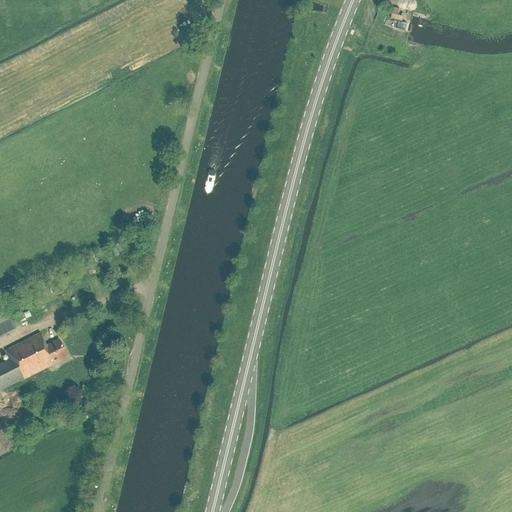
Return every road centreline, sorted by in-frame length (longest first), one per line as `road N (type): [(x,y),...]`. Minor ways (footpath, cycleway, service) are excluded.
road 1 (primary): [(211,511),(310,115),(352,0)]
road 2 (unclassified): [(97,511),(220,0)]
